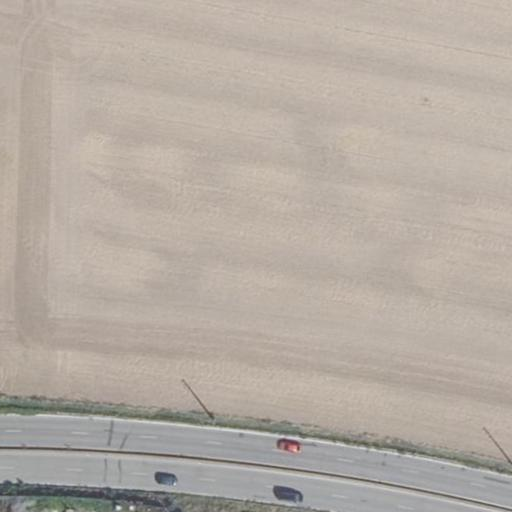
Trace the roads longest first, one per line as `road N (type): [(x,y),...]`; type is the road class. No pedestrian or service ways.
road 1 (primary): [(511,495),(268,451),(0,432)]
road 2 (primary): [(0,467),(268,485),(411,511)]
